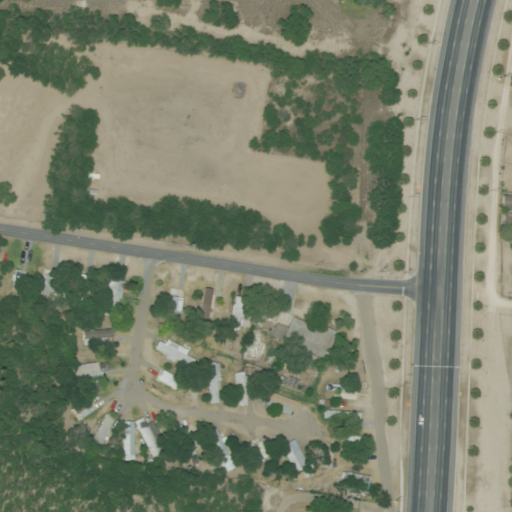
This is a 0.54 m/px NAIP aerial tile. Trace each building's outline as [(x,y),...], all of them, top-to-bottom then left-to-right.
[(511,216),(502,216),(501,229),(511,229),(511,216)] [(75,308),(86,308),(86,276),(75,276),(75,308)] [(123,280),(109,277),(102,313),(109,315),(113,299),(119,300),(123,280)] [(183,291),(169,291),(169,314),(174,314),(174,305),(183,305),(183,291)] [(229,329),(237,330),(243,298),(235,297),(229,329)] [(264,331),(267,322),(272,324),(277,309),(263,304),(255,327),(264,331)] [(270,337),(324,360),(336,333),(324,328),(322,332),(291,319),(287,329),(276,324),(270,337)] [(111,330),(82,330),(82,345),(111,345),(111,330)] [(182,370),(192,358),(164,335),(154,347),(182,370)] [(206,363),(206,404),(218,404),(218,363),(206,363)] [(73,367),(74,378),(107,375),(106,364),(73,367)] [(157,379),(175,390),(180,381),(162,370),(157,379)] [(235,405),(245,405),(245,373),(235,373),(235,405)] [(264,406),(289,415),(294,401),(268,392),(264,406)] [(75,412),(87,406),(83,399),(71,405),(75,412)] [(358,411),(324,411),(324,420),(358,420),(358,411)] [(90,448),(99,452),(112,418),(104,415),(90,448)] [(139,427),(155,459),(167,453),(151,421),(139,427)] [(170,430),(186,459),(194,454),(179,425),(170,430)] [(236,467),(222,436),(219,438),(215,428),(207,432),(225,472),(236,467)] [(268,460),(257,438),(244,445),(256,466),(268,460)] [(323,471),(331,469),(323,441),(315,443),(323,471)] [(302,468),(286,443),(279,448),(295,473),(302,468)] [(368,477),(354,474),(351,487),(365,490),(368,477)]
